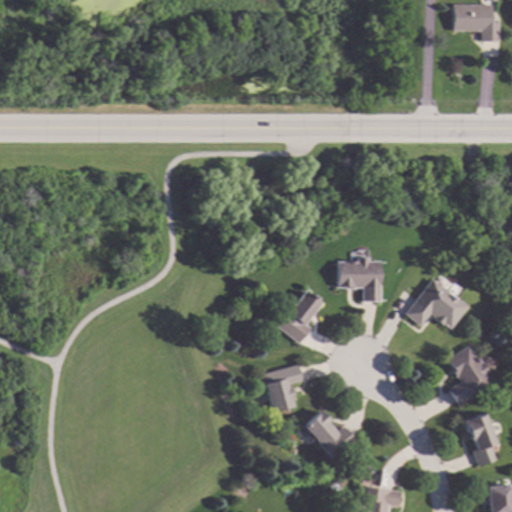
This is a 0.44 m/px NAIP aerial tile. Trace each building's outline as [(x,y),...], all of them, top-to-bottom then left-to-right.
[(488,6),(487,22),(496,22),(495,41),(476,40),(477,31),(448,30),(448,4),(488,6)] [(364,261),(375,261),(376,302),(373,302),(360,302),(358,302),(358,288),(332,288),(332,263),(352,263),(352,258),(364,258),(364,261)] [(452,299),(462,307),(444,330),(424,314),(415,326),(401,316),(399,314),(411,299),(426,279),(452,299)] [(319,303),(301,325),(305,328),(307,329),(296,343),(294,345),(273,328),(288,309),(283,306),(290,297),(294,300),(302,290),(319,303)] [(473,363),(477,361),(484,371),(480,373),(487,384),(453,406),(452,404),(444,391),(443,390),(455,382),(441,360),(462,347),(473,363)] [(295,368),(299,380),(299,381),(286,384),(288,389),(291,388),(294,396),(289,397),(292,407),(268,413),(258,374),(295,365),(295,368)] [(329,419),(326,422),(334,431),(340,426),(341,428),(350,438),(353,440),(330,461),(313,441),(310,444),(304,437),(307,434),(301,427),(320,409),(329,419)] [(492,443),(483,446),(489,462),(473,468),(472,465),(468,454),(467,452),(473,449),(462,420),(481,413),(492,443)] [(511,511),(486,511),(483,490),(509,486),(511,511)] [(374,489),(393,491),(394,491),(392,508),(383,507),(382,511),(352,511),(353,507),(359,507),(361,487),(374,489)]
